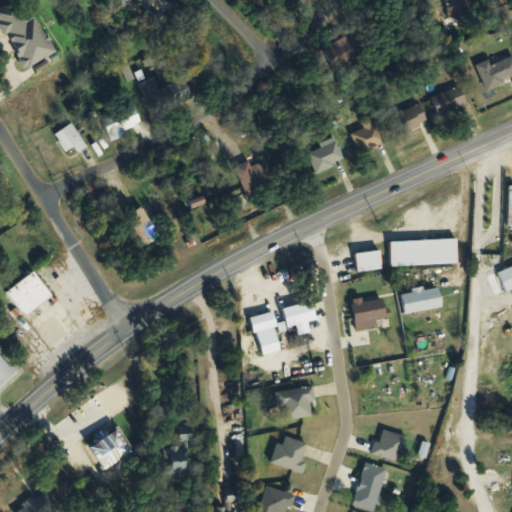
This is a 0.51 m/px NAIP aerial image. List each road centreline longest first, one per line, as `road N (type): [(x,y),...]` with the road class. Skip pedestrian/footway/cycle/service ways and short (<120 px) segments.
road 1 (secondary): [(511,132),(168,299),(0,430)]
road 2 (residential): [(484,145),(464,441),(485,511)]
road 3 (residential): [(39,198),(231,100),(342,0)]
road 4 (residential): [(313,224),(344,409),(344,443),(318,511)]
road 5 (residential): [(124,328),(0,135)]
